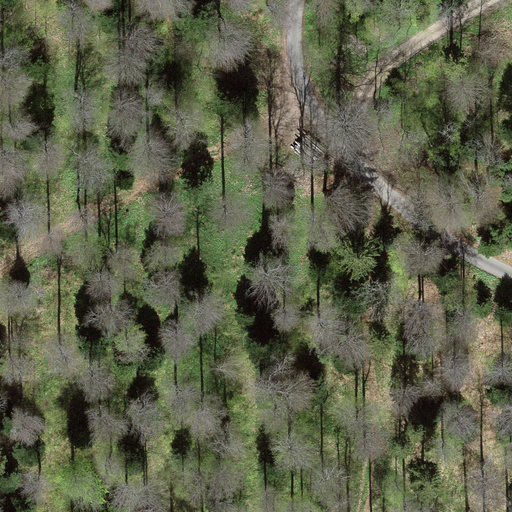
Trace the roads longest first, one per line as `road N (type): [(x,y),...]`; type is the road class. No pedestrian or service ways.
road 1 (track): [(485,0),(315,115),(170,169),(0,269)]
road 2 (unclassified): [(298,0),(291,46),(315,115),(352,166),(511,279)]
